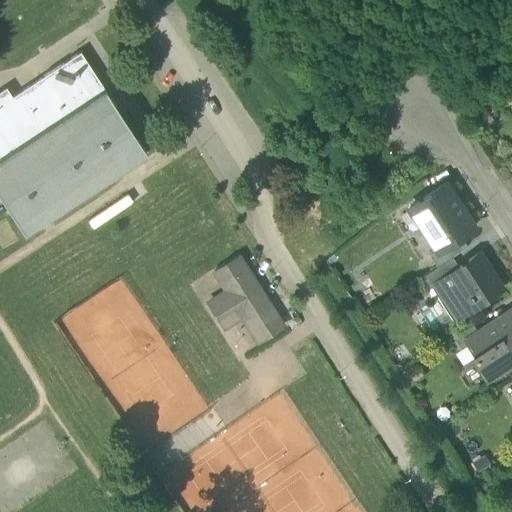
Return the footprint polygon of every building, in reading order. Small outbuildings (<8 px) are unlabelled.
[(80,53),(6,102),(1,94),(0,94),(0,199),(24,236),(147,155),(80,53)] [(416,220),(436,252),(460,237),(473,228),(445,184),(413,205),(421,217),(416,220)] [(429,257),(436,267),(451,257),(466,247),(460,237),(436,252),(429,257)] [(458,267),(433,284),(434,285),(456,319),(503,288),(480,253),(458,267)] [(436,267),(421,277),(428,289),(434,285),(433,284),(458,267),(451,257),(436,267)] [(282,327),(238,258),(214,273),(226,292),(208,303),(219,320),(237,309),(242,316),(242,315),(251,316),(265,337),(282,327)] [(511,314),(481,335),(470,343),(477,354),(472,357),(485,376),(511,357),(511,314)] [(473,322),(453,335),(462,349),(470,343),(481,335),(473,322)]
